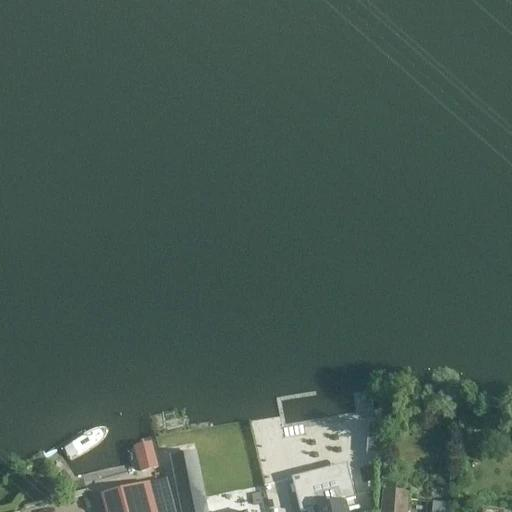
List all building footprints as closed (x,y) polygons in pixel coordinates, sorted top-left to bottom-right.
[(384,426),(369,425),(368,439),(383,440),(384,426)] [(284,469),(283,443),(270,444),(271,470),(284,469)] [(134,449),(140,475),(158,470),(151,445),(134,449)] [(208,511),(197,455),(171,461),(181,511),(208,511)] [(385,460),(384,471),(392,471),(393,461),(385,460)] [(307,477),(292,481),(300,511),(310,511),(316,511),(345,511),(344,504),(354,501),(349,477),(310,487),(307,477)] [(103,495),(107,511),(159,511),(152,483),(103,495)] [(412,511),(414,494),(384,492),(382,511),(412,511)]
